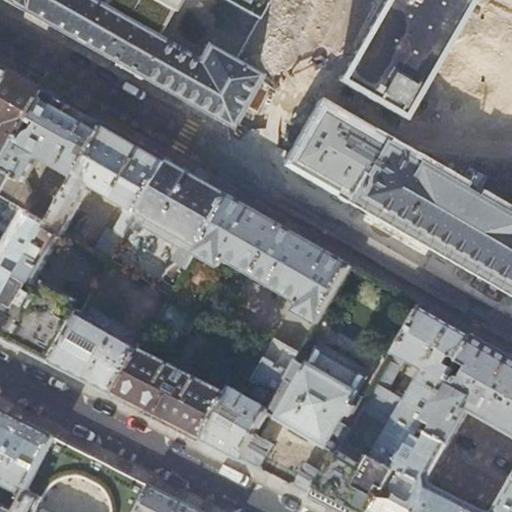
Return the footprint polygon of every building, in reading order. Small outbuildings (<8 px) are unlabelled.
[(0,0),(64,35),(99,55),(223,124),(229,127),(258,76),(205,46),(196,62),(155,38),(100,7),(86,0),(0,0)] [(104,0),(100,7),(155,38),(176,0),(104,0)] [(223,0),(261,21),(272,0),(223,0)] [(511,0),(382,0),(336,80),(401,117),(417,89),(427,96),(444,66),(434,60),(468,0),(511,0),(511,216),(384,142),(383,143),(320,107),(289,162),(347,196),(438,249),(511,291),(511,0)] [(511,16),(508,14),(485,54),(511,68),(492,102),(466,87),(443,127),(511,166),(511,16)] [(27,80),(0,64),(0,120),(9,126),(0,141),(0,166),(2,168),(47,91),(27,80)] [(78,109),(47,91),(2,168),(10,173),(0,191),(0,196),(50,226),(55,219),(35,207),(36,204),(28,182),(26,181),(40,158),(61,170),(59,174),(68,180),(63,190),(69,194),(108,126),(78,109)] [(247,109),(258,115),(265,104),(254,98),(247,109)] [(138,143),(108,126),(69,194),(55,219),(50,226),(50,227),(62,235),(88,190),(87,190),(91,184),(129,206),(114,231),(108,228),(94,253),(111,263),(111,262),(169,161),(138,143)] [(200,179),(169,161),(111,262),(121,268),(150,218),(190,241),(177,263),(167,272),(157,289),(172,298),(231,197),(200,179)] [(0,191),(10,173),(2,168),(0,166),(0,191)] [(50,226),(0,196),(0,229),(18,240),(14,247),(12,246),(0,268),(0,313),(50,227),(50,226)] [(265,216),(231,197),(172,298),(169,303),(190,316),(224,259),(295,299),(291,307),(320,324),(353,267),(288,229),(265,216)] [(63,235),(62,235),(50,227),(0,313),(0,336),(14,344),(53,364),(82,313),(34,285),(63,235)] [(198,320),(190,316),(169,303),(160,318),(189,335),(198,320)] [(373,511),(423,427),(475,336),(448,321),(422,306),(363,409),(362,410),(392,426),(374,458),(369,455),(365,462),(340,448),(337,453),(326,473),(312,496),(339,510),(344,511),(373,511)] [(119,334),(82,313),(53,364),(84,379),(115,395),(142,349),(156,325),(132,311),(119,334)] [(224,335),(235,341),(238,336),(227,330),(224,335)] [(511,357),(475,336),(423,427),(458,446),(478,410),(511,428),(511,357)] [(248,349),(266,359),(291,373),(302,354),(277,340),(275,341),(248,349)] [(305,350),(302,354),(291,373),(268,413),(337,453),(340,448),(362,410),(363,409),(354,404),(361,392),(360,391),(368,376),(319,348),(315,356),(305,350)] [(228,394),(142,349),(115,395),(157,417),(167,422),(202,439),(228,394)] [(236,380),(228,394),(202,439),(221,449),(241,460),(256,434),(268,413),(291,373),(266,359),(253,380),(261,385),(252,400),(246,396),(250,388),(236,380)] [(0,483),(26,497),(56,438),(27,423),(0,409),(0,483)] [(493,511),(436,484),(458,446),(423,427),(373,511),(511,511),(511,490),(500,511),(493,511)] [(274,444),(256,434),(241,460),(259,469),(274,444)] [(77,449),(56,438),(18,511),(37,511),(45,496),(51,489),(54,486),(61,482),(69,479),(78,478),(85,479),(96,484),(101,488),(106,493),(110,500),(111,504),(113,511),(112,511),(137,511),(151,486),(120,470),(77,449)] [(312,496),(326,473),(307,463),(294,487),(312,496)] [(201,511),(191,507),(151,486),(137,511),(201,511)] [(0,511),(15,511),(0,503),(0,511)]
